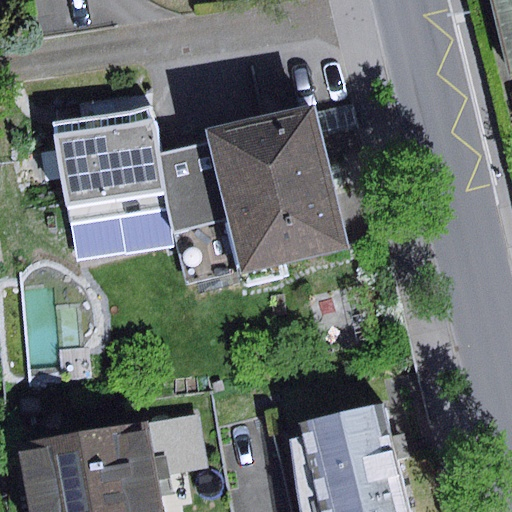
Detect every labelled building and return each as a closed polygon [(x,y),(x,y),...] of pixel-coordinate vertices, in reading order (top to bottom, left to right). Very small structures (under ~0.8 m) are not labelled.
[(511,0),(493,0),(511,77),(511,76),(511,0)] [(306,105),(198,129),(201,141),(154,151),(162,206),(168,228),(220,217),(231,268),(337,245),(306,105)] [(147,110),(45,126),(60,222),(162,206),(154,151),(147,110)] [(413,511),(387,399),(273,426),(293,511),(413,511)] [(197,412),(143,422),(154,479),(208,469),(197,412)] [(143,422),(18,445),(29,511),(159,511),(154,479),(143,422)]
